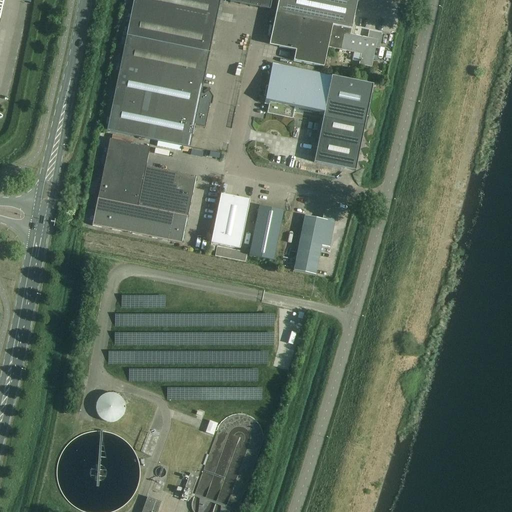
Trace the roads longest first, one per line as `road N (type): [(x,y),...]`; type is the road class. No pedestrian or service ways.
road 1 (tertiary): [(293,511),(385,200)]
road 2 (unclassified): [(385,200),(237,166),(256,46)]
road 3 (secondary): [(41,220),(84,0)]
road 4 (tertiary): [(385,200),(433,0)]
road 5 (secondary): [(11,373),(41,220)]
